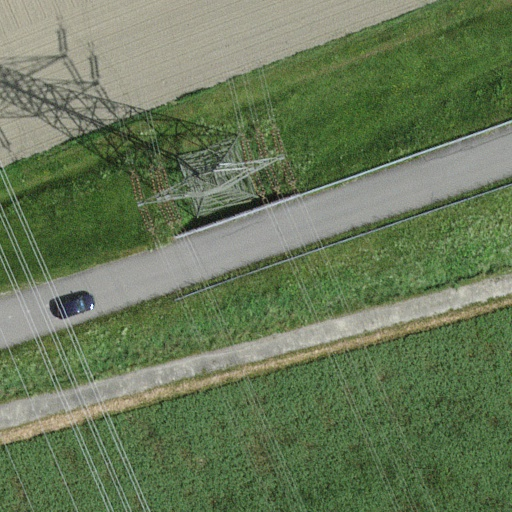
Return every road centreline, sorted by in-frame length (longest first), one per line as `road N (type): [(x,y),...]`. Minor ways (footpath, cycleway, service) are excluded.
road 1 (track): [(507,0),(0,192)]
road 2 (unclassified): [(0,318),(511,148)]
road 3 (track): [(511,285),(0,418)]
